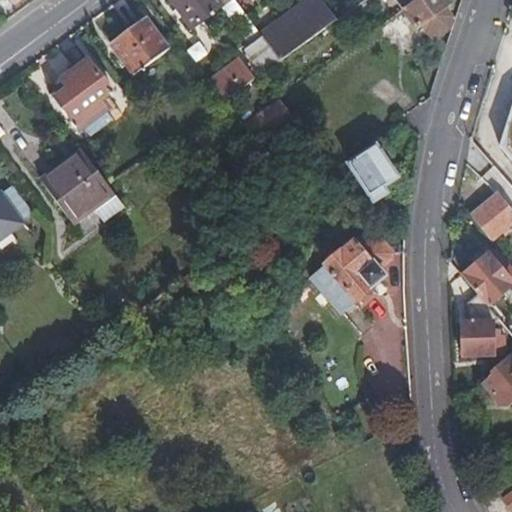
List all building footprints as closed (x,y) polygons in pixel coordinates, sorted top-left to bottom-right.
[(224,6),(219,0),(171,0),(193,29),(224,6)] [(263,37),(281,60),(337,20),(321,0),(305,0),(260,33),(263,37)] [(386,0),(368,0),(374,8),(386,0)] [(416,0),(403,10),(418,30),(423,27),(429,35),(441,37),(451,29),(453,17),(448,9),(452,5),(448,0),(416,0)] [(170,49),(146,17),(110,44),(134,76),(170,49)] [(281,60),(263,37),(244,51),(262,75),(281,60)] [(46,90),(53,99),(77,130),(82,126),(91,137),(114,120),(105,109),(106,108),(102,102),(114,92),(89,59),(60,80),(46,90)] [(255,79),(240,59),(209,81),(224,102),(255,79)] [(291,119),(278,100),(245,125),(246,127),(259,143),(291,119)] [(245,125),(227,101),(218,108),(236,134),(246,127),(245,125)] [(511,107),(500,146),(511,159),(511,107)] [(401,178),(390,163),(393,157),(385,145),(378,145),(378,144),(347,163),(374,204),(390,193),(386,188),(401,178)] [(41,180),(67,216),(110,186),(83,150),(41,180)] [(110,186),(67,216),(74,225),(94,210),(104,222),(125,207),(110,186)] [(0,194),(0,240),(23,224),(1,193),(0,194)] [(511,224),(511,211),(498,195),(472,217),(492,241),(511,224)] [(188,224),(200,242),(212,233),(200,216),(188,224)] [(274,233),(265,220),(237,238),(248,252),(274,233)] [(355,240),(310,278),(342,316),(356,304),(357,305),(376,289),(374,287),(388,276),(381,269),(393,259),(393,254),(377,236),(372,235),(360,245),(355,240)] [(511,266),(497,247),(462,275),(478,294),(489,308),(511,288),(511,266)] [(469,301),(471,322),(462,322),(463,358),(509,356),(507,334),(502,335),(502,329),(495,330),(495,322),(498,319),(489,308),(478,294),(469,301)] [(218,301),(191,301),(191,317),(218,318),(218,301)] [(511,353),(509,356),(491,372),(493,375),(483,384),(501,405),(508,406),(511,402),(511,353)] [(511,481),(499,491),(504,498),(503,499),(511,510),(511,481)]
